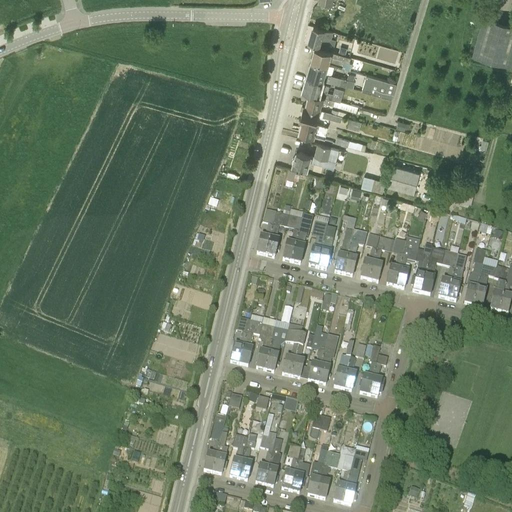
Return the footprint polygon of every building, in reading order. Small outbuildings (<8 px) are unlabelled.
[(511,66),(511,62),(511,24),(483,16),(472,55),(511,66)] [(309,43),(333,49),(336,39),(332,38),(333,31),(314,26),(309,43)] [(340,46),(338,53),(345,56),(347,48),(340,46)] [(316,47),(312,59),(328,64),(329,60),(343,64),(342,68),(350,70),(352,63),(349,62),(351,57),(316,47)] [(325,74),(328,64),(312,59),(307,75),(323,80),(346,86),(348,79),(347,79),(331,75),(325,74)] [(344,89),(335,87),(334,93),(328,91),(329,85),(322,83),(323,80),(307,75),(303,91),(309,93),(340,101),(344,89)] [(362,90),(392,99),(396,83),(366,75),(362,90)] [(309,93),(306,106),(320,110),(322,102),(324,102),(324,103),(333,105),(333,106),(357,112),(358,106),(351,104),(346,103),(340,101),(309,93)] [(304,105),(301,119),(317,123),(317,122),(319,116),(341,122),(342,116),(320,110),(306,106),(304,105)] [(333,108),(331,113),(342,116),(345,117),(346,112),(339,110),(333,108)] [(317,123),(301,119),(300,120),(303,120),(299,133),(315,137),(315,138),(325,140),(328,127),(324,126),(317,124),(317,123)] [(359,130),(361,122),(349,119),(347,127),(359,130)] [(396,129),(404,131),(407,132),(410,124),(406,123),(398,121),(396,129)] [(366,145),(350,141),(337,137),(335,143),(348,147),(364,151),(366,145)] [(486,151),(489,141),(483,139),(480,149),(486,151)] [(293,160),(294,162),(293,164),(308,168),(310,161),(334,168),(339,150),(331,147),(331,148),(318,144),(315,156),(297,150),(295,157),(293,158),(293,160)] [(414,193),(420,173),(393,165),(388,185),(414,193)] [(287,179),(294,180),(294,179),(298,180),(300,172),(290,170),(287,179)] [(384,192),(387,180),(366,175),(363,186),(384,192)] [(322,190),(325,180),(316,178),(314,188),(322,190)] [(333,193),(335,185),(327,183),(325,191),(333,193)] [(353,189),(351,197),(359,199),(361,191),(353,189)] [(415,205),(402,201),(400,208),(413,212),(415,205)] [(285,206),(283,216),(289,217),(290,211),(291,208),(285,206)] [(422,220),(427,213),(421,209),(416,216),(422,220)] [(265,257),(276,214),(266,211),(263,224),(268,225),(265,238),(261,237),(256,255),(265,257)] [(279,227),(286,229),(289,217),(283,216),(276,214),(265,257),(274,259),(279,241),(276,240),(279,227)] [(437,238),(444,239),(448,216),(440,215),(437,238)] [(464,226),(466,220),(453,216),(452,220),(458,222),(458,224),(464,226)] [(290,243),(287,243),(282,261),(291,263),(302,221),(301,221),(302,220),(289,217),(286,229),(294,231),(290,243)] [(291,263),(300,266),(305,247),(301,246),(303,234),(309,235),(311,223),(302,221),(291,263)] [(308,268),(318,270),(328,228),(315,225),(312,238),(316,239),(314,249),(313,249),(308,268)] [(485,235),(487,227),(481,225),(478,233),(485,235)] [(332,229),(328,228),(318,270),(326,272),(330,253),(333,240),(330,239),(332,229)] [(336,266),(334,274),(343,276),(354,232),(349,230),(346,230),(343,242),(342,248),(340,255),(339,255),(337,263),(334,263),(334,266),(336,266)] [(501,241),(503,233),(494,231),(492,238),(501,241)] [(354,232),(343,276),(352,278),(357,259),(353,258),(356,246),(363,247),(366,235),(354,232)] [(365,261),(360,280),(369,282),(380,239),(369,236),(366,248),(371,249),(368,262),(365,261)] [(369,282),(378,284),(382,265),(378,265),(381,252),(390,254),(392,242),(380,239),(369,282)] [(391,268),(386,286),(395,288),(406,245),(406,244),(395,241),(395,242),(392,242),(390,254),(397,256),(394,268),(391,268)] [(406,245),(395,288),(404,291),(408,272),(404,271),(407,261),(415,264),(418,251),(419,248),(406,245)] [(432,251),(432,250),(431,249),(431,247),(424,246),(423,252),(418,251),(415,264),(423,266),(421,276),(416,275),(416,278),(412,278),(410,285),(414,286),(412,293),(421,295),(432,251)] [(432,250),(432,251),(421,295),(430,297),(434,278),(433,278),(436,265),(441,266),(444,255),(444,253),(432,250)] [(442,280),(438,299),(447,301),(458,255),(445,252),(444,253),(444,255),(441,266),(449,268),(446,281),(442,280)] [(458,255),(447,301),(456,303),(460,284),(456,283),(459,270),(460,270),(463,256),(458,255)] [(481,267),(483,259),(476,257),(474,265),(481,267)] [(464,305),(473,307),(482,269),(475,267),(473,275),(470,278),(469,277),(466,288),(468,288),(464,305)] [(494,279),(496,271),(482,267),(482,269),(473,307),(482,309),(486,291),(485,291),(488,278),(494,279)] [(511,267),(510,267),(509,271),(499,313),(508,316),(511,297),(511,296),(508,296),(509,289),(511,289),(511,288),(511,267)] [(490,311),(499,313),(509,271),(497,268),(496,271),(494,279),(499,281),(499,283),(498,283),(495,294),(494,293),(490,311)] [(255,286),(257,278),(249,276),(247,284),(255,286)] [(324,295),(322,303),(324,303),(330,305),(335,306),(337,296),(331,295),(331,297),(324,295)] [(353,314),(347,313),(343,331),(349,333),(350,327),(353,314)] [(262,325),(259,325),(256,336),(259,337),(259,341),(260,341),(260,342),(263,343),(261,351),(260,351),(259,357),(257,357),(255,364),(257,365),(256,370),(264,372),(276,324),(275,324),(276,322),(263,319),(262,325)] [(230,364),(239,366),(249,322),(239,320),(236,332),(241,333),(238,346),(234,345),(230,364)] [(248,368),(252,349),(248,348),(251,335),(256,336),(259,325),(249,322),(239,366),(248,368)] [(288,329),(282,328),(282,326),(276,324),(264,372),(274,374),(280,346),(285,343),(288,329)] [(282,376),(291,378),(301,334),(300,334),(302,328),(289,325),(288,329),(285,343),(293,345),(290,358),(286,357),(282,376)] [(311,350),(315,333),(316,327),(311,326),(309,336),(306,349),(311,350)] [(308,382),(317,384),(328,336),(315,333),(311,350),(319,351),(315,364),(312,364),(308,382)] [(300,380),(304,361),(300,361),(303,347),(306,336),(301,334),(291,378),(300,380)] [(317,384),(325,387),(330,368),(329,368),(331,361),(333,361),(338,339),(328,337),(328,336),(317,384)] [(335,381),(334,389),(342,391),(350,359),(353,345),(348,344),(345,358),(341,357),(338,370),(336,377),(334,377),(333,380),(335,381)] [(363,360),(366,347),(358,346),(355,358),(363,360)] [(359,395),(368,397),(378,357),(378,356),(380,349),(373,347),(369,364),(371,364),(368,377),(364,376),(362,384),(359,383),(358,388),(361,389),(359,395)] [(388,359),(378,357),(368,397),(377,399),(378,395),(381,396),(384,382),(377,380),(381,367),(385,368),(388,359)] [(342,391),(351,393),(356,374),(352,373),(355,360),(350,359),(342,391)] [(255,405),(258,397),(250,393),(247,402),(255,405)] [(228,409),(239,411),(242,398),(231,396),(231,399),(228,409)] [(258,398),(255,410),(266,412),(268,401),(258,398)] [(288,398),(285,410),(297,413),(299,401),(288,398)] [(225,428),(227,416),(217,414),(215,426),(225,428)] [(319,431),(322,418),(315,416),(311,429),(319,431)] [(327,433),(330,420),(322,418),(319,431),(322,432),(327,433)] [(212,474),(222,435),(220,434),(222,429),(214,427),(210,440),(215,441),(212,455),(208,454),(203,472),(212,474)] [(264,487),(273,452),(276,440),(275,440),(276,436),(269,434),(268,438),(262,437),(262,439),(260,449),(268,451),(267,453),(263,467),(260,466),(255,484),(264,487)] [(224,464),(228,450),(223,449),(227,436),(222,435),(212,474),(221,476),(223,470),(225,471),(227,464),(224,464)] [(229,478),(238,480),(248,439),(236,436),(232,448),(238,450),(235,460),(234,459),(229,478)] [(247,483),(252,464),(248,463),(251,450),(259,452),(260,449),(262,439),(249,436),(248,439),(238,480),(247,483)] [(276,440),(273,452),(279,453),(281,441),(276,440)] [(281,491),(290,493),(300,449),(291,447),(289,459),(293,460),(290,473),(286,472),(284,480),(281,479),(280,482),(283,483),(281,491)] [(307,497),(316,499),(328,448),(325,447),(324,452),(320,451),(317,465),(319,466),(315,479),(312,478),(311,481),(308,481),(305,491),(308,492),(307,497)] [(329,448),(328,448),(316,499),(325,501),(329,482),(325,481),(327,475),(329,475),(330,469),(337,470),(340,456),(327,453),(329,448)] [(300,449),(290,493),(299,495),(303,476),(300,475),(305,450),(300,449)] [(351,459),(345,458),(342,472),(344,473),(341,485),(338,484),(333,503),(342,505),(354,460),(353,459),(355,453),(356,450),(353,449),(351,459)] [(278,455),(279,453),(273,452),(264,487),(273,489),(278,470),(277,470),(280,455),(278,455)] [(354,460),(342,505),(351,507),(352,501),(356,502),(357,495),(354,495),(355,490),(354,489),(361,461),(354,460)] [(410,488),(408,497),(416,500),(418,491),(410,488)] [(213,494),(206,492),(204,501),(210,503),(213,494)] [(227,497),(213,494),(212,494),(210,503),(225,506),(227,497)]
